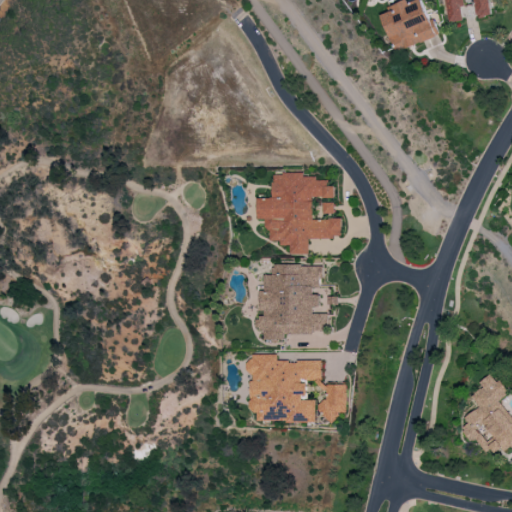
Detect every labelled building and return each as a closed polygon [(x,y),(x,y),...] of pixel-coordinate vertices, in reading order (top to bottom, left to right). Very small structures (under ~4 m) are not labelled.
[(382,14),(395,51),(437,37),(424,0),(416,0),(410,2),(409,0),(405,0),(395,4),(396,9),(382,14)] [(446,0),(450,22),(464,20),(462,6),(466,5),(465,0),(476,0),(479,17),(493,15),(490,0),(446,0)] [(314,218),(314,197),(336,197),(336,185),(328,185),(328,180),(317,179),(317,176),(305,176),(305,173),(274,173),(273,197),(259,197),(259,219),(265,219),(265,228),(270,228),(270,240),(280,240),(280,245),(290,245),(290,253),(309,253),(309,237),(343,237),(343,219),(314,218)] [(336,213),(336,202),(324,202),(325,213),(336,213)] [(323,267),(283,263),(273,264),(272,275),(265,274),(264,290),(261,290),(260,295),(264,316),(256,318),(255,327),(263,328),(265,340),(273,339),(284,340),(285,332),(300,334),(327,329),(329,314),(319,307),(321,294),(321,287),(323,267)] [(252,420),(316,422),(316,400),(306,399),(307,380),(318,381),(318,389),(324,389),(324,409),(324,420),(337,420),(337,412),(347,412),(347,384),(322,383),(322,361),(278,360),(278,354),(249,354),(249,373),(253,373),(252,420)]
